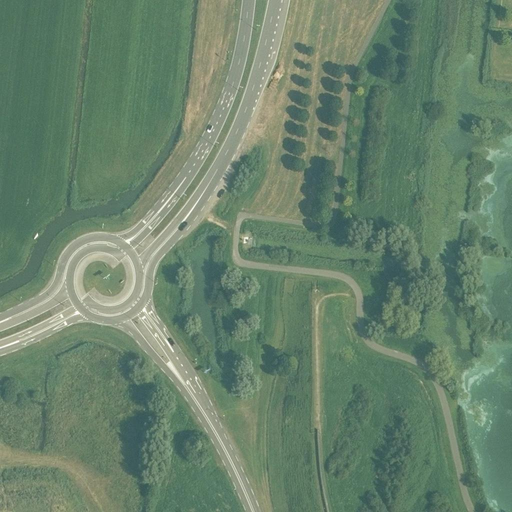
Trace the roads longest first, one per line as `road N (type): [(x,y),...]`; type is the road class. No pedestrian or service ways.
road 1 (track): [(361,298),(322,293),(317,308),(318,423),(334,511)]
road 2 (secondary): [(188,214),(236,132),(276,0)]
road 3 (secondary): [(249,0),(231,92),(168,200)]
road 4 (primary): [(113,239),(75,244),(49,293),(0,322)]
road 5 (primary): [(116,320),(208,421)]
